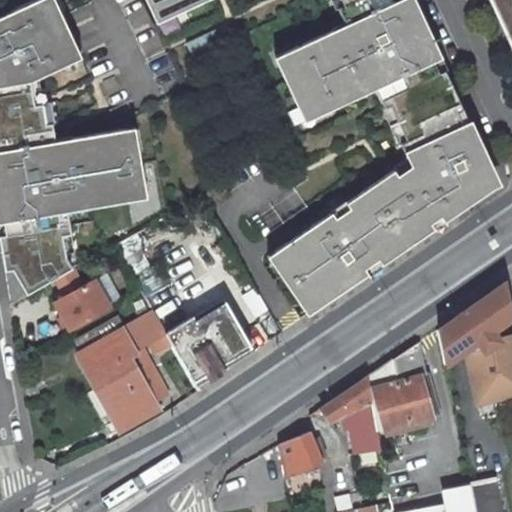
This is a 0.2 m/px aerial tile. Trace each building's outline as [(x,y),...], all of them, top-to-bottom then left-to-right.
[(126,129),(55,141),(52,123),(46,124),(42,103),(34,105),(30,81),(74,61),(45,0),(36,0),(0,16),(0,202),(5,234),(0,234),(0,240),(5,270),(12,268),(21,298),(55,279),(72,269),(66,257),(62,235),(71,234),(67,211),(67,206),(83,203),(84,208),(138,199),(126,129)] [(155,0),(164,19),(204,0),(155,0)] [(334,29),(283,52),(312,117),(363,93),(361,88),(372,82),(375,88),(384,108),(390,105),(397,121),(389,124),(398,144),(401,143),(408,159),(411,165),(398,174),(394,169),(346,201),(349,207),(335,217),(331,211),(274,250),(314,309),(358,279),(354,275),(378,258),(381,264),(424,235),(420,230),(440,216),(444,221),(470,204),(466,199),(479,190),(483,195),(493,188),(484,170),(463,124),(469,122),(445,70),(439,73),(405,0),(341,0),(344,4),(338,7),(345,23),(348,29),(337,35),(334,29)] [(445,70),(412,0),(405,0),(439,73),(445,70)] [(511,0),(492,0),(511,44),(511,0)] [(348,29),(345,23),(334,29),(337,35),(348,29)] [(226,25),(186,43),(194,59),(234,41),(226,25)] [(312,117),(283,52),(275,56),(304,120),(312,117)] [(363,93),(375,88),(372,82),(361,88),(363,93)] [(46,124),(52,123),(48,102),(42,103),(46,124)] [(490,168),(469,122),(463,124),(484,170),(490,168)] [(383,155),(398,150),(391,131),(377,136),(383,155)] [(408,159),(394,169),(398,174),(411,165),(408,159)] [(466,199),(470,204),(483,195),(479,190),(466,199)] [(346,201),(331,211),(335,217),(349,207),(346,201)] [(67,206),(67,211),(84,208),(83,203),(67,206)] [(420,230),(424,235),(444,221),(440,216),(420,230)] [(314,309),(274,250),(267,255),(307,314),(314,309)] [(354,275),(358,279),(381,264),(378,258),(354,275)] [(12,268),(5,270),(11,303),(21,298),(12,268)] [(54,302),(70,331),(109,309),(94,281),(82,287),(72,269),(55,279),(65,297),(54,302)] [(511,320),(511,311),(508,294),(451,332),(464,351),(511,320)] [(193,323),(219,309),(217,306),(191,320),(193,323)] [(190,319),(163,334),(164,335),(190,382),(203,374),(205,378),(207,381),(222,372),(220,368),(218,365),(243,351),(219,309),(193,323),(191,320),(190,319)] [(93,375),(123,428),(158,409),(153,398),(163,393),(140,350),(164,335),(163,334),(151,312),(121,330),(80,353),(75,356),(88,378),(93,375)] [(114,318),(73,341),(80,353),(121,330),(114,318)] [(429,377),(423,378),(416,345),(365,379),(370,405),(375,432),(385,429),(428,419),(426,407),(435,405),(429,377)] [(220,368),(244,354),(243,351),(218,365),(220,368)] [(192,385),(205,378),(203,374),(190,382),(192,385)] [(365,379),(320,411),(330,426),(348,415),(356,409),(370,405),(365,379)] [(375,432),(370,405),(356,409),(348,415),(355,453),(379,449),(375,432)] [(387,437),(430,428),(428,419),(385,429),(387,437)] [(313,442),(310,434),(280,445),(286,479),(321,466),(318,457),(324,455),(320,440),(313,442)] [(468,485),(474,511),(500,511),(494,479),(468,485)] [(474,511),(468,485),(441,491),(445,508),(422,511),(474,511)]
